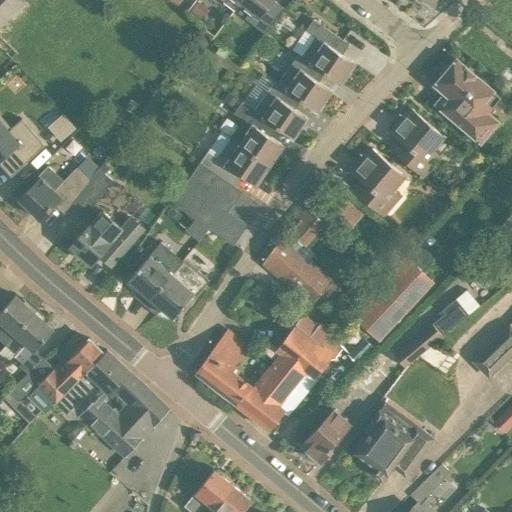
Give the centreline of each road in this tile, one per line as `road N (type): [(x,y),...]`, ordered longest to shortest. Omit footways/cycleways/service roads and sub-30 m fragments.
road 1 (unclassified): [(165,379),(300,181),(418,47)]
road 2 (residential): [(165,379),(0,228)]
road 3 (residential): [(318,511),(165,379)]
